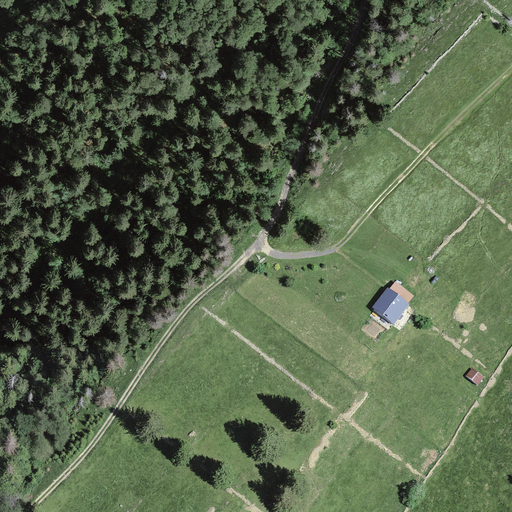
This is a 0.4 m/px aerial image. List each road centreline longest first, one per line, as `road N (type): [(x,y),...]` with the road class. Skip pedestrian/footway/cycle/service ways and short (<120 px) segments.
road 1 (track): [(0,311),(280,0)]
road 2 (track): [(261,243),(197,298),(91,447),(27,511)]
road 3 (track): [(511,68),(344,240),(316,254),(281,255)]
road 4 (track): [(366,0),(261,243),(281,255)]
